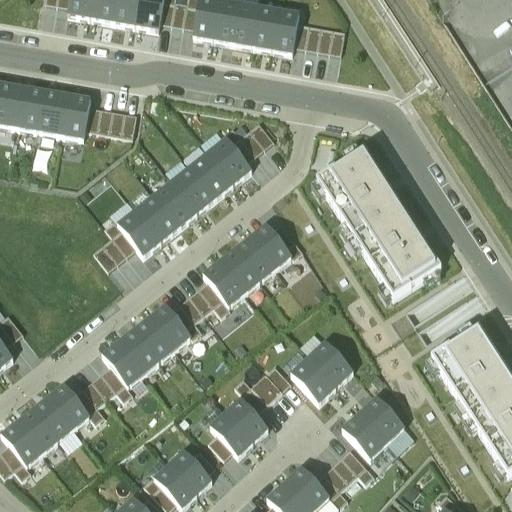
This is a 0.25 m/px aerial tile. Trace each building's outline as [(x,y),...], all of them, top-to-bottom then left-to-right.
[(95,0),(71,0),(67,24),(90,28),(95,0)] [(95,0),(90,28),(113,32),(118,0),(95,0)] [(118,0),(113,32),(136,36),(141,0),(118,0)] [(141,0),(136,36),(159,40),(165,0),(141,0)] [(220,9),(200,5),(193,46),(213,49),(220,9)] [(220,9),(213,49),(232,53),(239,12),(220,9)] [(239,12),(232,53),(252,56),(259,15),(239,12)] [(259,15),(252,56),(272,59),(278,18),(259,15)] [(278,18),(272,59),(292,63),(299,22),(278,18)] [(0,91),(0,133),(15,137),(22,96),(0,91)] [(22,96),(15,137),(38,141),(45,100),(22,96)] [(45,100),(38,141),(60,144),(67,103),(45,100)] [(67,103),(60,144),(83,148),(90,107),(67,103)] [(207,161),(233,193),(251,178),(225,146),(207,161)] [(438,276),(363,159),(318,188),(393,305),(438,276)] [(215,208),(233,193),(207,161),(189,175),(215,208)] [(197,222),(215,208),(189,175),(171,189),(197,222)] [(179,236),(197,222),(171,189),(153,204),(179,236)] [(162,250),(179,236),(153,204),(136,218),(162,250)] [(143,265),(162,250),(136,218),(117,232),(143,265)] [(266,232),(250,245),(276,277),(291,265),(266,232)] [(260,290),(276,277),(250,245),(234,257),(260,290)] [(245,302),(260,290),(234,257),(219,269),(245,302)] [(228,315),(245,302),(219,269),(203,282),(228,315)] [(165,312),(149,325),(174,357),(191,345),(165,312)] [(159,370),(174,357),(149,325),(133,337),(159,370)] [(511,481),(511,385),(479,334),(430,365),(506,485),(511,481)] [(144,382),(159,370),(133,337),(118,349),(144,382)] [(144,382),(118,349),(102,362),(127,395),(144,382)] [(0,350),(0,376),(13,366),(0,350)] [(325,350),(308,366),(336,396),(353,380),(325,350)] [(318,412),(336,396),(308,366),(290,382),(318,412)] [(267,412),(282,399),(266,381),(251,394),(267,412)] [(63,392),(48,405),(74,437),(90,424),(63,392)] [(32,417),(58,449),(74,437),(48,405),(32,417)] [(376,406),(359,421),(387,452),(404,436),(376,406)] [(240,407),(225,421),(253,451),(268,437),(240,407)] [(43,462),(58,449),(32,417),(17,429),(43,462)] [(238,465),(253,451),(225,421),(210,435),(238,465)] [(370,468),(387,452),(359,421),(342,437),(370,468)] [(43,462),(17,429),(1,442),(26,474),(43,462)] [(184,459),(169,473),(197,503),(212,489),(184,459)] [(187,511),(197,503),(169,473),(154,486),(177,511),(187,511)] [(301,475),(284,491),(303,511),(322,511),(329,505),(301,475)] [(271,511),(303,511),(284,491),(266,507),(271,511)]
